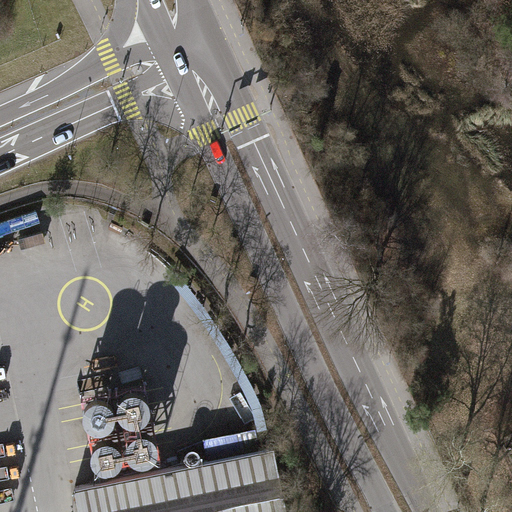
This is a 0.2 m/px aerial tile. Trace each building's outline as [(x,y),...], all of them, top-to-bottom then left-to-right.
[(142,389),(132,387),(122,391),(118,400),(119,411),(126,418),(136,420),(146,415),(150,406),(149,396),(142,389)] [(108,396),(98,394),(89,399),(84,408),(85,418),(93,425),(103,427),(112,422),(117,413),(115,403),(108,396)] [(149,424),(139,423),(130,427),(125,436),(127,446),(134,453),(144,455),(153,451),(158,442),(156,432),(149,424)] [(116,432),(106,430),(97,434),(92,443),(94,453),(101,461),(111,462),(120,458),(125,449),(123,439),(116,432)] [(287,511),(274,446),(76,486),(81,511),(287,511)]
